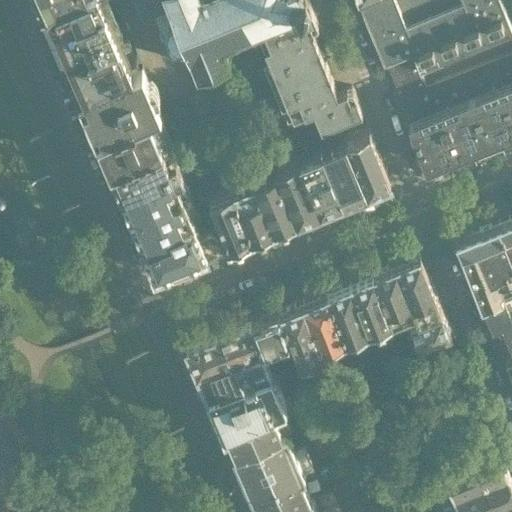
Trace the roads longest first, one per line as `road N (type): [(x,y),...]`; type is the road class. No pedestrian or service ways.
road 1 (residential): [(147,311),(6,0)]
road 2 (residential): [(147,311),(416,202)]
road 3 (residential): [(416,202),(511,437)]
road 4 (residential): [(239,511),(147,311)]
road 5 (residential): [(334,0),(416,202)]
